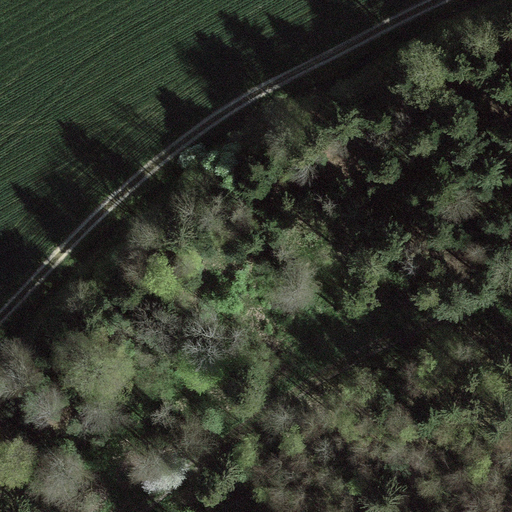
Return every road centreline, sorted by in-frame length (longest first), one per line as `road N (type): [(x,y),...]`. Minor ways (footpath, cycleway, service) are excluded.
road 1 (track): [(0,317),(108,205),(198,129),(438,0)]
road 2 (track): [(511,277),(265,412),(131,511)]
